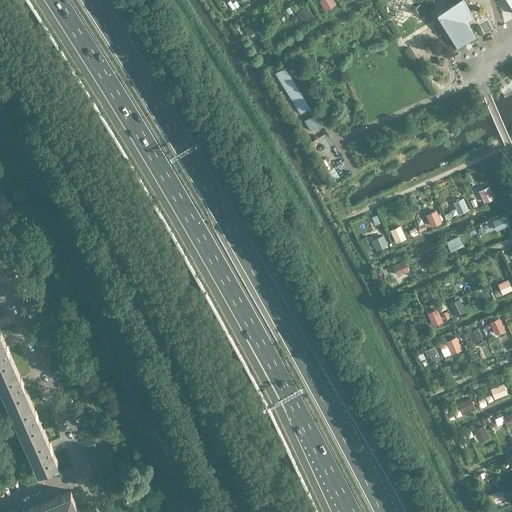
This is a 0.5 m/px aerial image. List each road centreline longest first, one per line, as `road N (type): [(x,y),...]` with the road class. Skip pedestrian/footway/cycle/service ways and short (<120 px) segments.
road 1 (motorway): [(53,0),(239,306),(348,511)]
road 2 (motorway): [(384,511),(264,288),(90,0)]
road 3 (residential): [(93,471),(10,285)]
